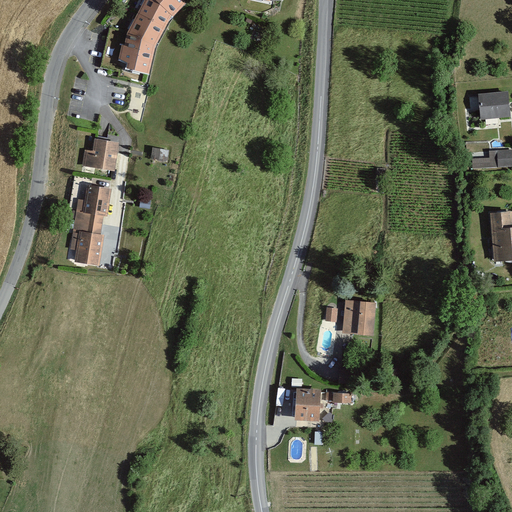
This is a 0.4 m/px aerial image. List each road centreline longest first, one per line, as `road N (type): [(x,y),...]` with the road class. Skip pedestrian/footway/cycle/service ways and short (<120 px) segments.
road 1 (secondary): [(326,0),(308,219),(268,347),(259,405),(263,511)]
road 2 (tertiary): [(95,0),(52,75),(32,217),(0,306)]
